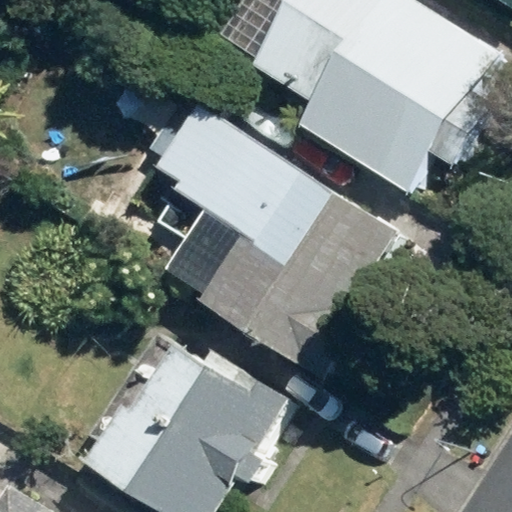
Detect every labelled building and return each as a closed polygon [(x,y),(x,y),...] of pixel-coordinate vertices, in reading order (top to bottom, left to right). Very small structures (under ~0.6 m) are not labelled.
[(511,78),(511,57),(417,0),(332,0),(281,84),(340,120),(329,139),(430,200),(454,162),(473,173),(511,109),(511,105),(500,98),(511,78)] [(420,242),(197,102),(160,160),(182,174),(177,182),(198,196),(194,203),(226,223),(183,290),(344,392),(386,326),(372,317),(420,242)] [(110,477),(162,511),(239,511),(309,410),(222,353),(215,364),(204,357),(160,422),(151,416),(110,477)] [(0,461),(10,446),(0,439),(0,461)] [(29,511),(55,511),(37,501),(29,511)]
